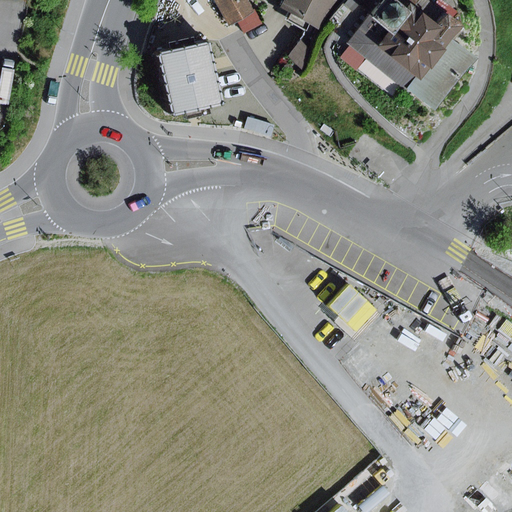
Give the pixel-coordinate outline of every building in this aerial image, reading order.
[(245,34),(262,24),(249,0),(214,0),(229,27),(238,22),(245,34)] [(318,31),(335,0),(282,0),(278,8),(318,31)] [(349,0),(345,6),(353,11),(361,0),(349,0)] [(354,46),(345,57),(355,65),(365,53),(438,112),(480,59),(456,40),(469,25),(449,9),(441,19),(424,6),(428,0),(384,0),(351,43),(354,46)] [(202,41),(153,52),(166,112),(215,102),(202,41)] [(301,41),(288,56),(305,72),(311,51),(301,41)]
